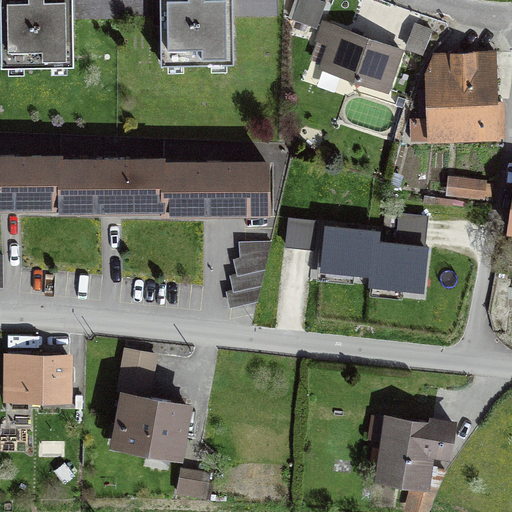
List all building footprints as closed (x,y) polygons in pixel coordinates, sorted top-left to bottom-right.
[(146,0),(0,0),(0,16),(1,65),(73,63),(73,17),(147,16),(146,0)] [(232,0),(159,0),(161,62),(233,61),(233,15),(232,0)] [(277,14),(277,0),(232,0),(233,15),(277,14)] [(321,0),(299,0),(292,20),(316,29),(325,1),(321,0)] [(422,53),(431,29),(417,24),(408,47),(422,53)] [(400,49),(335,28),(322,66),(386,89),(400,49)] [(429,117),(414,118),(414,139),(502,135),(502,102),(496,102),(494,51),(435,54),(427,69),(429,117)] [(37,200),(60,200),(59,157),(14,157),(14,155),(0,154),(0,202),(37,202),(37,200)] [(140,205),(140,203),(163,202),(162,159),(117,160),(117,158),(104,158),(104,160),(59,160),(60,206),(81,205),(140,205)] [(266,208),(266,162),(220,162),(220,160),(207,161),(207,163),(162,163),(163,202),(163,208),(186,208),(243,208),(243,205),(265,205),(265,208),(266,208)] [(482,196),(484,181),(454,178),(452,193),(482,196)] [(376,242),(376,240),(377,232),(327,226),(323,266),(372,271),(376,241),(376,242)] [(421,287),(425,247),(376,240),(376,242),(376,241),(372,271),(371,281),(421,287)] [(238,272),(232,274),(235,289),(228,290),(231,306),(257,300),(268,253),(262,252),(235,258),(238,272)] [(125,349),(120,378),(150,384),(155,354),(125,349)] [(20,355),(19,366),(8,366),(6,396),(68,397),(68,355),(20,355)] [(125,392),(119,425),(127,426),(124,442),(177,452),(186,403),(125,392)] [(432,424),(389,417),(379,477),(420,483),(418,491),(414,490),(410,509),(416,511),(415,511),(426,511),(432,496),(444,469),(427,465),(430,449),(447,452),(452,422),(433,419),(432,424)] [(182,468),(177,492),(204,496),(208,472),(182,468)]
